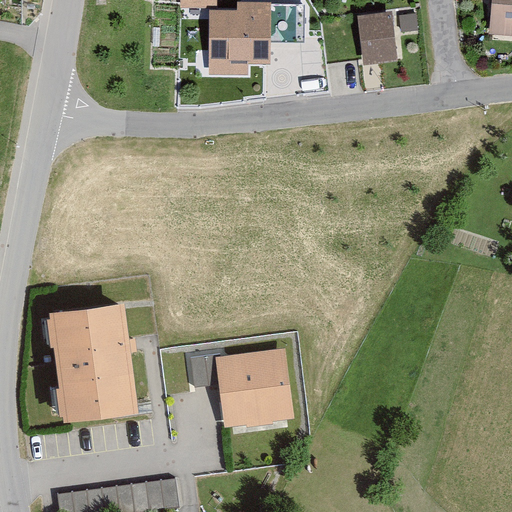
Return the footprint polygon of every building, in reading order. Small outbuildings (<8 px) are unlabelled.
[(511,0),(493,0),(491,29),(511,30),(511,0)] [(212,12),(211,71),(245,72),(245,62),(268,62),(269,6),(239,5),(239,12),(212,12)] [(392,12),(358,16),(363,64),(398,60),(392,12)] [(416,14),(400,16),(402,31),(418,29),(416,14)] [(123,305),(49,314),(63,421),(137,412),(123,305)] [(288,350),(218,359),(228,428),(298,419),(288,350)] [(174,481),(58,498),(60,511),(156,511),(178,509),(174,481)]
